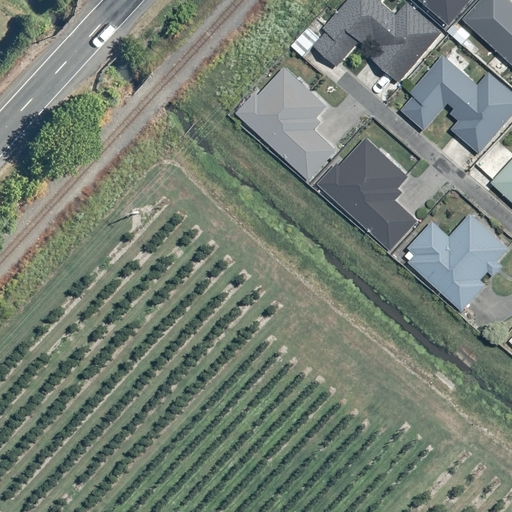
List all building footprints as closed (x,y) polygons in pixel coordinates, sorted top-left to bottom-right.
[(325,34),(312,47),(336,67),(357,43),(373,55),(369,59),(397,83),(441,35),(408,3),(395,16),(376,0),(349,0),(322,31),(325,34)] [(415,0),(447,27),(471,0),(415,0)] [(481,0),(461,21),(511,67),(511,4),(507,0),(481,0)] [(476,85),(442,57),(397,108),(424,132),(443,112),(457,123),(451,131),(480,155),(511,116),(511,94),(487,75),(476,85)] [(330,109),(283,68),(235,117),(306,182),(335,151),(312,132),(330,109)] [(411,181),(364,140),(315,187),(389,254),(417,222),(394,202),(411,181)] [(511,162),(491,185),(511,203),(511,162)] [(509,250),(469,216),(449,238),(430,224),(407,249),(415,256),(407,264),(461,313),(486,287),(481,282),(509,250)]
